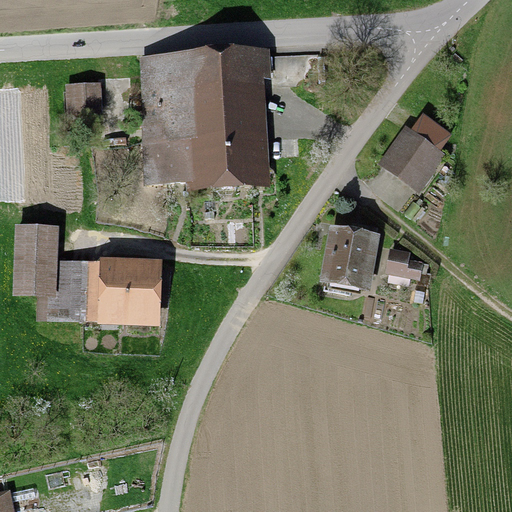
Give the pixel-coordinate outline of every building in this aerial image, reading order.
[(143,65),(150,188),(202,185),(202,195),(268,192),(260,58),(192,62),(143,65)] [(103,94),(71,94),(71,121),(104,120),(103,94)] [(421,198),(447,163),(410,136),(384,171),(421,198)] [(381,241),(337,233),(329,285),(372,292),(381,241)] [(163,330),(166,269),(55,263),(56,236),(21,234),(18,295),(42,296),(40,323),(104,327),(163,330)] [(412,259),(393,258),(392,281),(423,283),(424,270),(411,269),(412,259)] [(0,511),(13,511),(10,498),(0,500),(0,511)]
